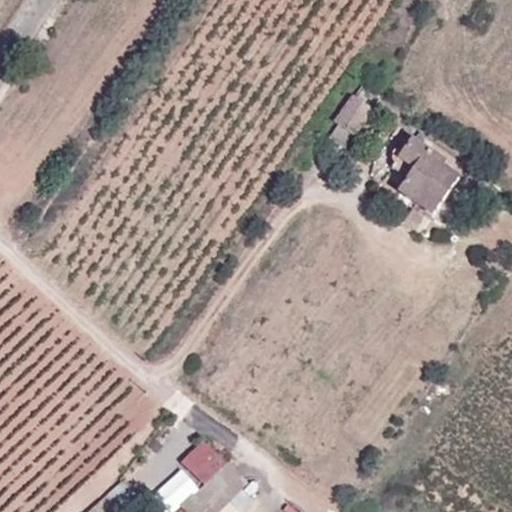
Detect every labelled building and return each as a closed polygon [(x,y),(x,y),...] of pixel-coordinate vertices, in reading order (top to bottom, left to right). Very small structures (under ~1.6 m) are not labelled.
[(338,116),(329,127),(347,142),(357,130),(355,129),(375,103),(353,86),(333,112),(338,116)] [(412,128),(396,150),(412,162),(405,172),(396,183),(431,209),(460,171),(444,157),(447,153),(412,128)] [(405,172),(412,162),(396,150),(389,158),(405,172)] [(211,478),(172,511),(221,511),(249,488),(204,441),(189,455),(211,478)] [(123,511),(127,509),(110,490),(85,511),(123,511)]
